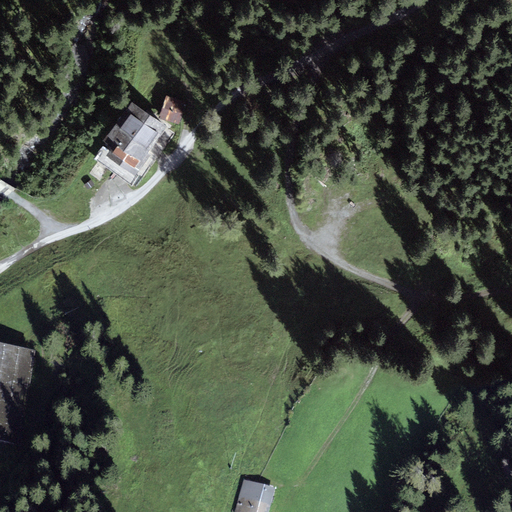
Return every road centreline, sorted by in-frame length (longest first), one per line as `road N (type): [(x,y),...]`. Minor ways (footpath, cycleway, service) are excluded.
road 1 (track): [(0,187),(68,231),(114,210),(176,162),(221,102),(430,0)]
road 2 (track): [(303,64),(308,88),(289,186),(312,235),(357,265),(411,285),(511,287)]
